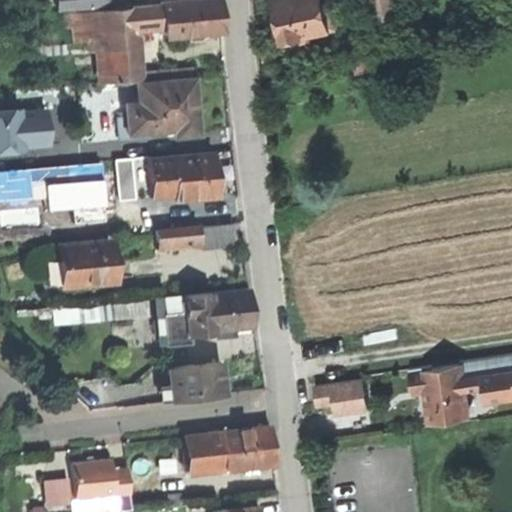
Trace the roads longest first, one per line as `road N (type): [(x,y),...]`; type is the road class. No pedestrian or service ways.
road 1 (residential): [(235,0),(285,406)]
road 2 (residential): [(285,406),(69,430)]
